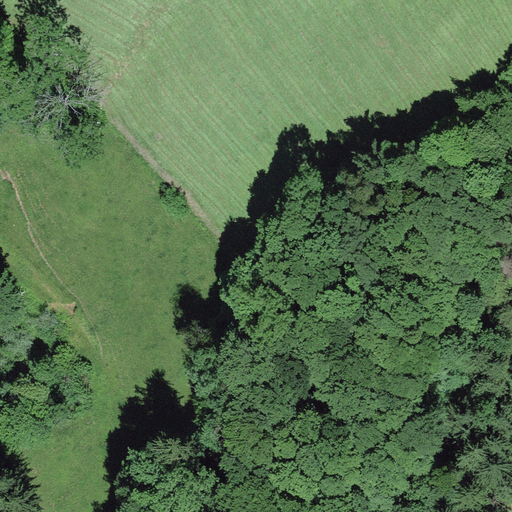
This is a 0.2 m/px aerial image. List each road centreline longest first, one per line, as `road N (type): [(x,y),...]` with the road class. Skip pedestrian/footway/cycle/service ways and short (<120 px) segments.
road 1 (track): [(233,511),(251,412),(511,61)]
road 2 (track): [(0,261),(49,304),(87,353),(103,384),(106,420)]
